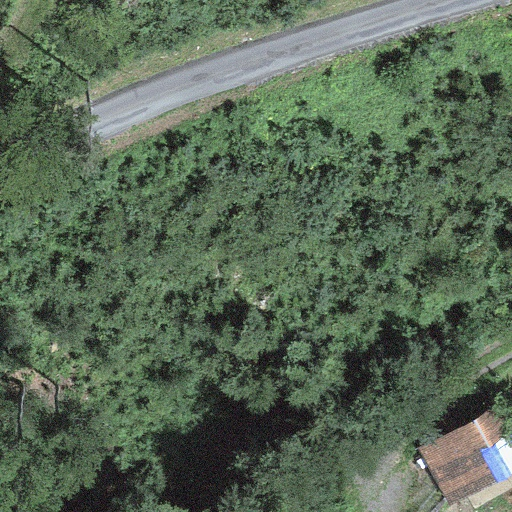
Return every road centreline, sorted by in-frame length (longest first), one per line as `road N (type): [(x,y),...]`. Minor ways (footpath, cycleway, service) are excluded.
road 1 (unclassified): [(0,165),(103,119),(433,0)]
road 2 (track): [(511,348),(491,356),(376,474)]
